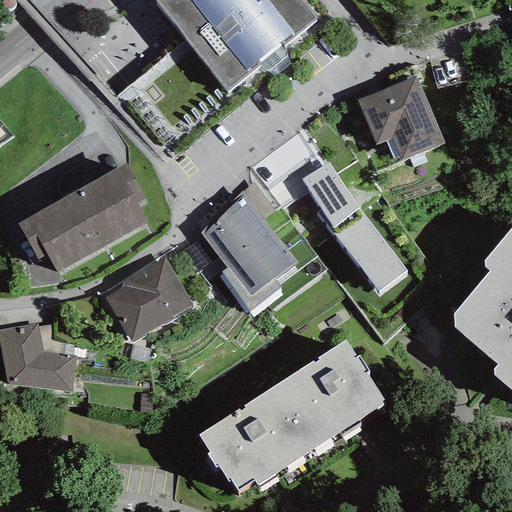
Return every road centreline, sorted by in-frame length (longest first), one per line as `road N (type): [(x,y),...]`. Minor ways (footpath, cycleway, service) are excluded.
road 1 (residential): [(511,22),(383,60),(279,133),(147,256),(105,281),(0,302)]
road 2 (residential): [(37,276),(4,215),(97,150),(100,125),(24,38)]
road 3 (residential): [(511,436),(447,436),(327,511)]
